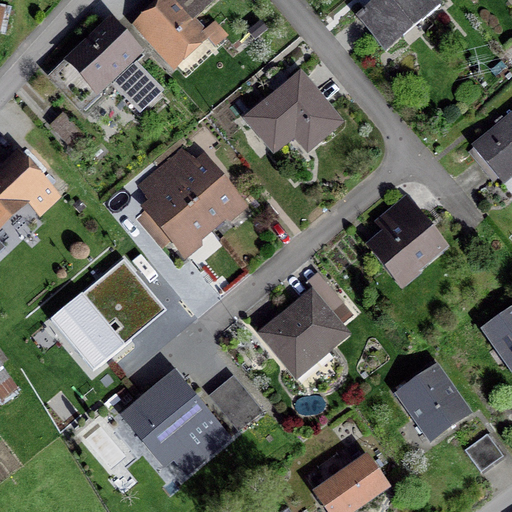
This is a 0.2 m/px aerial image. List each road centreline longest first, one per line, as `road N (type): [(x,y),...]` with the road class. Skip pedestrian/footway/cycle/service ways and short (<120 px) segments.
road 1 (residential): [(214,326),(400,173),(396,135)]
road 2 (residential): [(285,0),(396,135)]
road 3 (residential): [(0,103),(90,0)]
